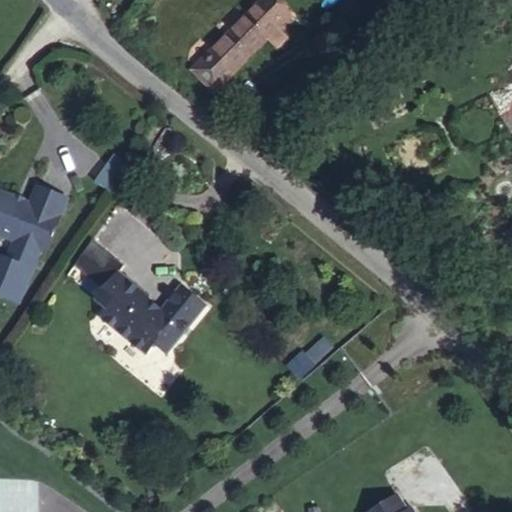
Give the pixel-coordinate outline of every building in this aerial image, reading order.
[(278,27),(289,16),(272,0),(263,0),(193,70),(214,92),(267,38),(276,47),(287,36),(278,27)] [(341,20),(314,42),(324,54),(351,32),(341,20)] [(96,182),(123,198),(140,170),(114,153),(96,182)] [(60,252),(91,208),(65,189),(54,205),(20,181),(0,210),(0,215),(31,237),(20,252),(13,247),(8,248),(0,259),(0,283),(21,299),(54,253),(58,256),(60,252)] [(102,293),(123,266),(92,240),(72,269),(102,293)] [(409,511),(402,502),(398,505),(388,489),(357,510),(358,511),(409,511)]
